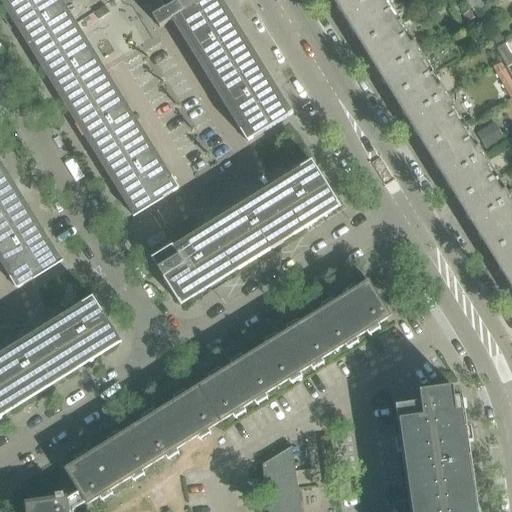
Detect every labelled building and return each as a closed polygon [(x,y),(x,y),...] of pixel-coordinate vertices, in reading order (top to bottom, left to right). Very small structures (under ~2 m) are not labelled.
[(179,189),(61,0),(0,0),(0,2),(133,217),(179,189)] [(288,118),(215,0),(158,0),(165,10),(153,18),(160,29),(172,21),(247,143),(288,118)] [(398,25),(385,5),(388,2),(387,0),(333,0),(343,15),(342,16),(349,26),(350,26),(362,46),(398,25)] [(487,5),(483,0),(471,0),(478,11),(487,5)] [(493,24),(488,16),(480,20),(486,29),(493,24)] [(429,76),(423,65),(426,63),(414,43),(410,46),(398,25),(362,46),(375,67),(374,67),(381,78),(382,78),(394,97),(429,76)] [(503,41),(497,30),(489,34),(496,46),(503,41)] [(511,65),(511,56),(505,45),(497,50),(507,69),(511,65)] [(462,129),(449,108),(453,106),(441,86),(437,89),(429,76),(394,97),(408,119),(407,119),(413,130),(414,130),(427,151),(462,129)] [(493,180),(487,169),(491,167),(479,147),(475,150),(462,129),(427,151),(440,171),(439,171),(446,182),(458,201),(493,180)] [(62,262),(0,161),(0,262),(17,290),(62,262)] [(224,273),(301,226),(298,222),(310,214),(312,218),(337,203),(311,162),(274,186),(172,247),(162,231),(155,236),(165,252),(152,260),(178,302),(212,281),(210,276),(221,269),(224,273)] [(511,241),(511,201),(505,190),(501,193),(493,180),(458,201),(472,223),(471,223),(478,234),(479,234),(491,254),(511,241)] [(511,241),(491,254),(504,275),(503,275),(510,286),(511,286),(511,287),(511,241)] [(391,318),(368,282),(366,283),(356,290),(345,297),(344,297),(335,303),(334,303),(323,310),(312,317),(334,353),(345,346),(356,339),(367,332),(378,326),(391,318)] [(0,412),(82,361),(79,357),(91,350),(94,354),(118,339),(93,298),(0,355),(0,412)] [(334,353),(312,317),(299,325),(288,332),(279,338),(278,338),(266,345),(255,352),(277,388),(289,381),(300,374),(311,367),(321,361),(334,353)] [(277,388),(255,352),(243,360),(232,367),(231,367),(222,373),(221,373),(210,380),(198,388),(220,423),(233,416),(243,409),(254,402),(265,396),(277,388)] [(208,431),(220,423),(198,388),(186,395),(175,402),(164,409),(155,414),(155,415),(143,422),(132,429),(154,465),(165,457),(166,457),(176,451),(198,437),(208,431)] [(478,511),(468,444),(473,443),(471,429),(466,429),(462,398),(454,399),(453,388),(420,393),(421,404),(395,407),(400,439),(395,440),(397,454),(402,453),(410,511),(300,511),(292,448),(262,466),(268,511),(478,511)] [(142,472),(154,465),(132,429),(120,436),(109,443),(98,450),(89,455),(88,456),(77,463),(65,470),(79,493),(85,502),(85,504),(87,506),(100,498),(110,492),(131,478),(142,472)] [(69,511),(85,502),(79,493),(67,500),(67,497),(64,498),(63,494),(55,495),(56,499),(25,503),(26,507),(26,511),(69,511)]
